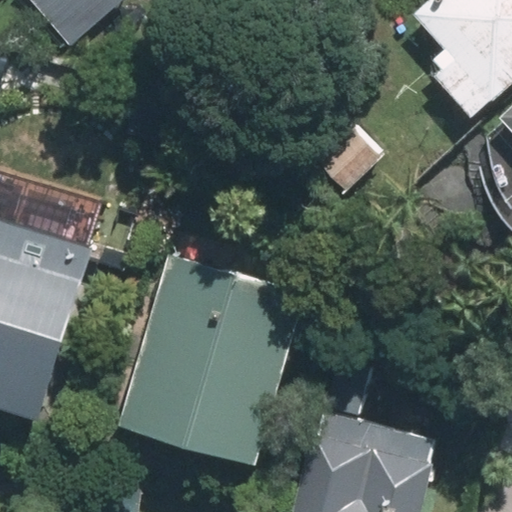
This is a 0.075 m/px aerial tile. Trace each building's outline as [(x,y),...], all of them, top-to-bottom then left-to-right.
[(42,0),(80,41),(124,0),(42,0)] [(477,130),(511,100),(511,0),(444,0),(421,20),(452,56),(438,68),(447,77),(438,85),(477,130)] [(0,154),(12,105),(0,101),(0,392),(70,410),(123,199),(0,168),(0,154)] [(511,165),(511,121),(490,142),(511,165)] [(324,279),(183,244),(138,422),(279,458),(324,279)] [(381,364),(344,354),(304,511),(433,511),(453,437),(368,416),(381,364)]
